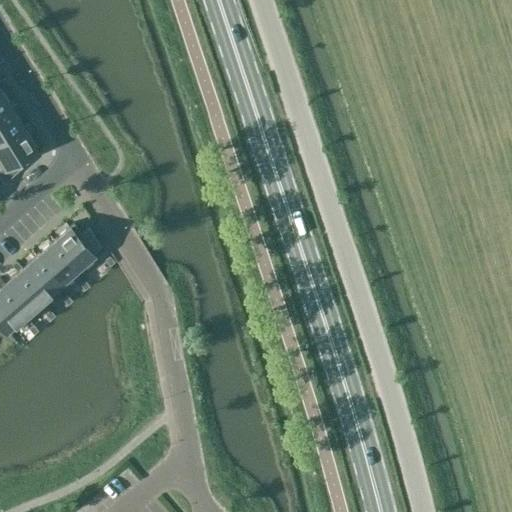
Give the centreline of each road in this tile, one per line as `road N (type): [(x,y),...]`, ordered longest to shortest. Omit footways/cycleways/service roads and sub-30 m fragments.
road 1 (primary): [(381,511),(217,0)]
road 2 (unclassified): [(421,511),(261,0)]
road 3 (residential): [(162,302),(188,484),(207,511)]
road 4 (residential): [(74,166),(162,302)]
road 5 (residential): [(74,166),(0,38)]
